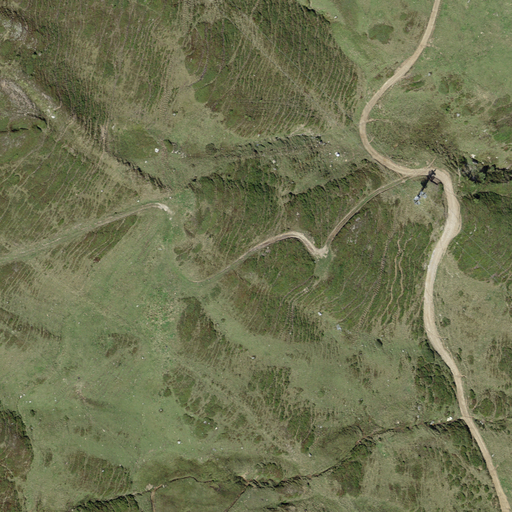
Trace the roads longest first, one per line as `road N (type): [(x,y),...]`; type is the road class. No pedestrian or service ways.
road 1 (track): [(438,0),(422,46),(368,106),(362,134),(387,163),(438,174),(449,186),(454,221),(435,258),(427,326),(457,374),(505,511)]
road 2 (track): [(0,261),(152,205),(170,213),(173,269),(196,283),(210,281),(278,238),(300,236),(323,253),(379,190),(424,173)]
